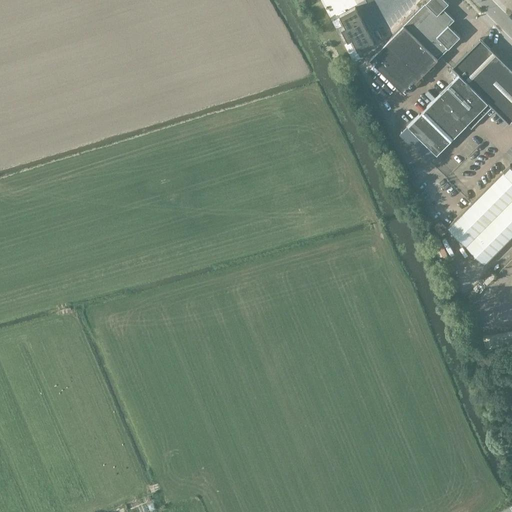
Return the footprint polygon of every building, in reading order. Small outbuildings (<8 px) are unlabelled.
[(446,0),(426,0),(369,58),(403,92),(450,45),(451,46),(455,42),(454,41),(460,35),(448,24),(454,19),(443,8),(448,2),(446,0)] [(374,42),(368,31),(363,33),(357,20),(361,18),(355,6),(339,15),(345,26),(340,29),(347,41),(351,39),(357,51),(374,42)] [(429,160),(436,153),(466,123),(473,115),(478,120),(491,106),(510,125),(511,123),(511,65),(503,57),(501,59),(487,45),(489,43),(482,36),(451,66),(458,73),(407,124),(400,132),(409,140),(408,142),(413,147),(414,146),(429,160)] [(362,60),(367,52),(362,49),(357,57),(362,60)] [(370,72),(365,75),(372,86),(376,83),(370,72)] [(511,232),(511,166),(508,163),(445,226),(482,262),(511,232)]
